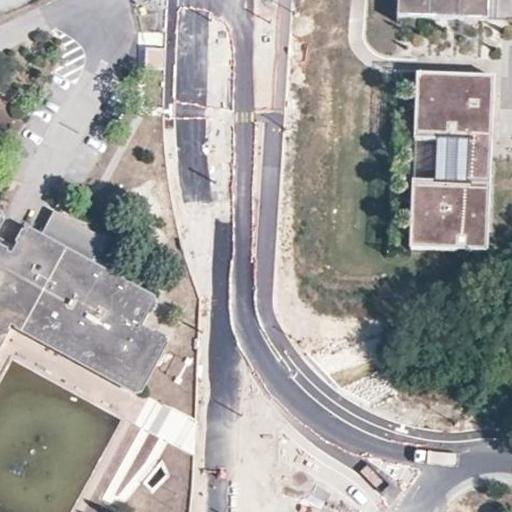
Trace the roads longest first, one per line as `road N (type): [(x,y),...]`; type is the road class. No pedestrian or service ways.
road 1 (tertiary): [(194,0),(192,178),(221,277),(275,375),(334,435)]
road 2 (tertiary): [(470,461),(398,458),(334,435)]
